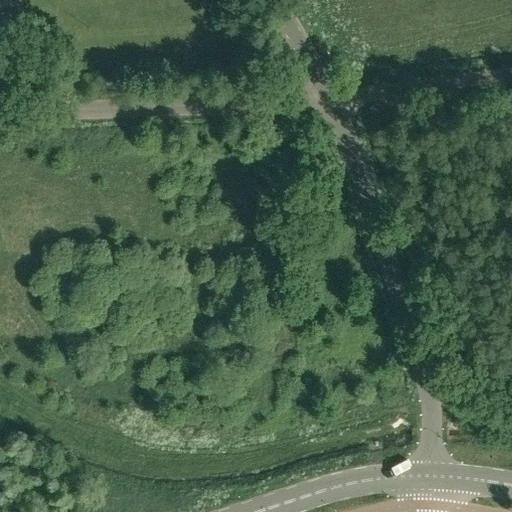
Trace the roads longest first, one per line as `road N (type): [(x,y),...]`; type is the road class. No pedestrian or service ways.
road 1 (unclassified): [(328,104),(422,363),(432,477)]
road 2 (unclassified): [(328,104),(0,114)]
road 3 (unclassified): [(328,104),(511,78)]
road 4 (secondary): [(432,477),(349,485),(266,511)]
